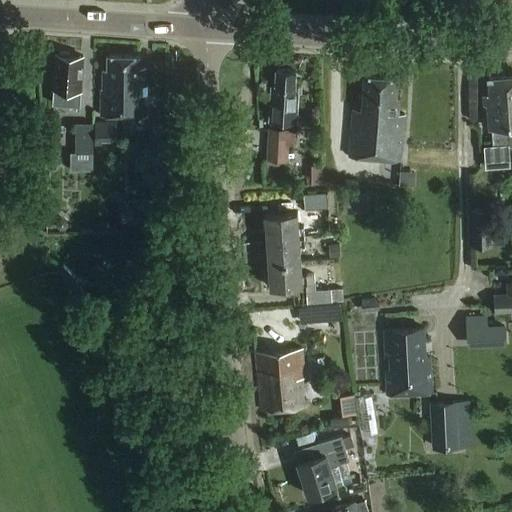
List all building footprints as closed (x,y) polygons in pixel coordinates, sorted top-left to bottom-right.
[(68,53),(63,52),(59,55),(56,55),(55,75),(52,77),(52,82),(54,84),(54,89),(55,89),(54,105),(75,106),(76,90),(81,91),(83,56),(71,55),(68,53)] [(138,56),(107,56),(107,70),(102,70),(102,89),(100,89),(100,116),(146,117),(147,81),(146,81),(146,68),(138,67),(138,56)] [(288,70),(283,69),(280,71),(276,71),(275,86),(271,86),(269,121),(295,123),(297,94),(293,94),(295,72),(290,72),(288,70)] [(396,78),(363,75),(360,111),(351,110),(347,158),(399,162),(403,115),(396,115),(398,97),(394,97),(396,78)] [(492,146),(484,146),(486,168),(511,166),(509,147),(508,147),(504,102),(509,102),(507,78),(488,79),(489,105),(487,105),(488,130),(491,130),(492,146)] [(95,122),(95,147),(102,147),(102,139),(117,139),(117,122),(95,122)] [(152,145),(163,145),(163,122),(153,122),(152,145)] [(93,154),(93,124),(76,124),(76,154),(93,154)] [(267,127),(266,159),(288,160),(289,144),(295,145),(296,131),(290,131),(290,128),(267,127)] [(343,193),(343,212),(368,211),(367,193),(343,193)] [(305,209),(327,207),(326,195),(304,197),(305,209)] [(148,199),(121,201),(123,228),(150,227),(148,199)] [(492,209),(476,209),(472,209),(473,245),(476,245),(492,245),(492,209)] [(265,215),(267,240),(304,237),(303,227),(297,227),(296,212),(265,215)] [(122,249),(145,248),(145,233),(122,234),(122,249)] [(305,247),(304,237),(267,240),(269,264),(291,262),(301,262),(300,248),(305,247)] [(339,243),(332,244),(332,257),(340,256),(339,243)] [(291,262),(269,264),(271,289),(306,286),(315,285),(314,274),(308,275),(302,275),(301,262),(291,262)] [(494,312),(511,312),(511,320),(511,319),(511,282),(507,283),(507,293),(494,294),(494,312)] [(315,289),(307,290),(308,303),(344,300),(343,286),(315,289)] [(361,300),(362,312),(378,311),(377,299),(361,300)] [(300,306),(301,321),(342,318),(341,303),(300,306)] [(489,342),(507,341),(505,320),(488,321),(489,342)] [(424,358),(423,330),(382,332),(384,360),(388,360),(389,372),(384,372),(385,396),(430,394),(428,357),(424,358)] [(307,405),(301,348),(256,352),(262,410),(307,405)] [(433,448),(457,447),(455,403),(435,404),(436,428),(432,428),(433,448)] [(321,456),(299,463),(309,496),(337,488),(330,467),(350,461),(346,448),(354,445),(351,434),(342,437),(342,436),(317,444),(321,456)] [(368,511),(365,500),(352,504),(352,503),(330,509),(322,511),(321,511),(368,511)]
